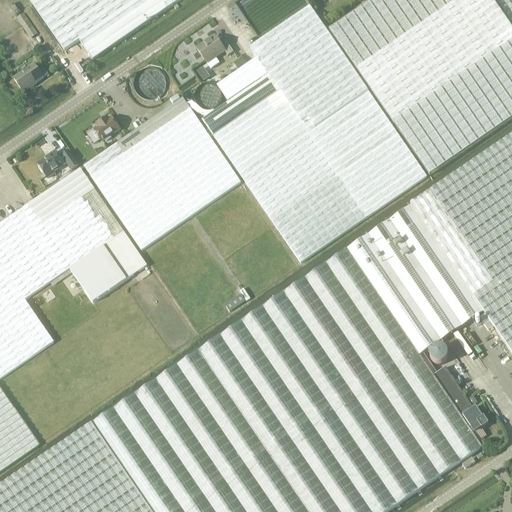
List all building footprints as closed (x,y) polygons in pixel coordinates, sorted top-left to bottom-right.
[(181,0),(29,0),(65,51),(80,41),(93,61),(181,0)] [(373,0),(330,30),(429,176),(511,118),(511,29),(491,0),(373,0)] [(511,0),(497,0),(511,21),(511,0)] [(228,103),(202,121),(214,137),(301,264),(367,218),(427,177),(369,92),(310,7),(250,48),(257,59),(253,62),(217,87),(228,103)] [(16,20),(30,40),(37,35),(23,15),(16,20)] [(206,64),(225,53),(228,58),(233,54),(226,42),(220,45),(216,39),(206,45),(206,44),(197,50),(206,64)] [(14,79),(23,93),(43,79),(49,75),(41,64),(36,67),(34,65),(14,79)] [(168,84),(168,83),(168,80),(167,77),(165,74),(163,72),(161,70),(159,68),(156,67),(152,66),(149,66),(145,67),(142,69),(139,71),(137,73),(135,77),(134,80),(133,83),(134,87),(134,89),(136,93),(138,95),(141,98),(143,99),(146,100),(150,101),(153,101),(157,100),(160,98),(162,96),(165,94),(166,91),(168,87),(168,84)] [(219,100),(219,99),(219,96),(218,94),(217,91),(215,90),(212,88),(211,87),(208,86),(205,86),(203,86),(201,87),(198,89),(196,90),(195,92),(194,95),(193,99),(193,102),(194,104),(195,106),(197,108),(198,110),(200,111),(203,112),(205,112),(208,112),(210,112),(212,111),(215,109),(217,107),(218,105),(219,102),(219,100)] [(183,99),(129,136),(83,167),(142,251),(241,184),(183,99)] [(97,128),(94,130),(102,142),(120,129),(112,118),(105,122),(104,120),(95,126),(97,128)] [(411,207),(92,424),(0,486),(0,511),(388,511),(482,448),(420,357),(483,313),(511,355),(511,136),(411,206),(411,207)] [(48,159),(39,165),(38,166),(47,179),(55,173),(54,172),(65,165),(56,152),(47,158),(48,159)] [(0,224),(0,381),(55,343),(25,300),(70,270),(93,303),(147,266),(124,233),(80,169),(34,201),(27,206),(0,224)] [(447,360),(447,356),(445,353),(443,351),(441,350),(437,349),(433,350),(432,351),(430,352),(428,353),(427,355),(427,357),(426,359),(427,363),(427,365),(429,367),(430,368),(432,369),(436,370),(439,370),(442,369),(443,368),(445,366),(446,365),(447,363),(447,360)] [(467,410),(472,407),(445,368),(434,376),(474,434),(481,429),(481,430),(488,425),(483,418),(484,417),(481,414),(476,407),(469,413),(467,410)] [(0,389),(0,471),(38,446),(0,389)] [(472,459),(462,465),(465,470),(475,463),(472,459)]
